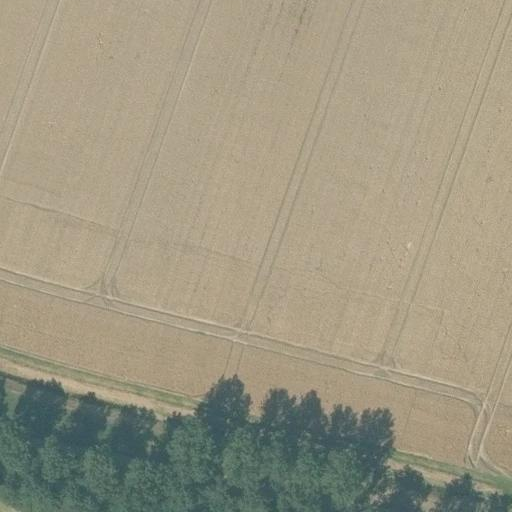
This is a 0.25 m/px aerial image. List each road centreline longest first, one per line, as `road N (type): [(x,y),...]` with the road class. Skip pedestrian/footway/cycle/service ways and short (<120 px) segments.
road 1 (track): [(511,488),(0,353)]
road 2 (unclassified): [(359,511),(0,440)]
